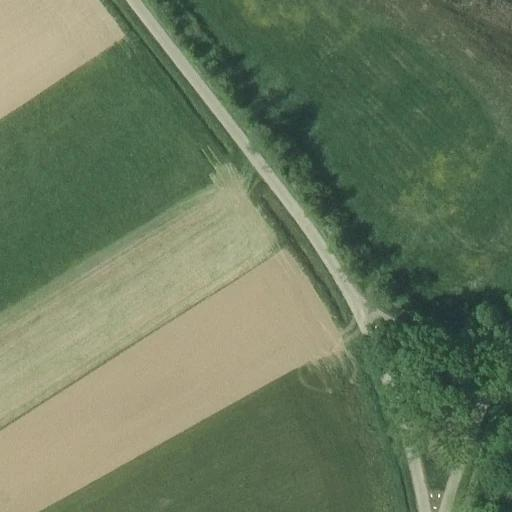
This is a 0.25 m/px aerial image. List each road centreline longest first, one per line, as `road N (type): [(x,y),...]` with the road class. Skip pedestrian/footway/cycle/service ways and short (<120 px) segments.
road 1 (unclassified): [(363,315),(297,214),(131,0)]
road 2 (unclassified): [(424,511),(418,471),(363,315)]
road 3 (unclassified): [(447,511),(474,420),(511,336)]
road 4 (unclassified): [(511,322),(456,340),(363,315)]
